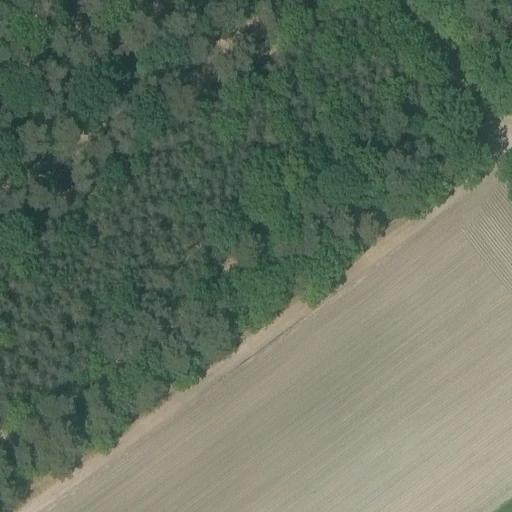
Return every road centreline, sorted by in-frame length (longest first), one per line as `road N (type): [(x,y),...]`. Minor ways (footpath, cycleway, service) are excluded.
road 1 (track): [(26,511),(493,159),(506,136)]
road 2 (track): [(506,136),(406,0)]
